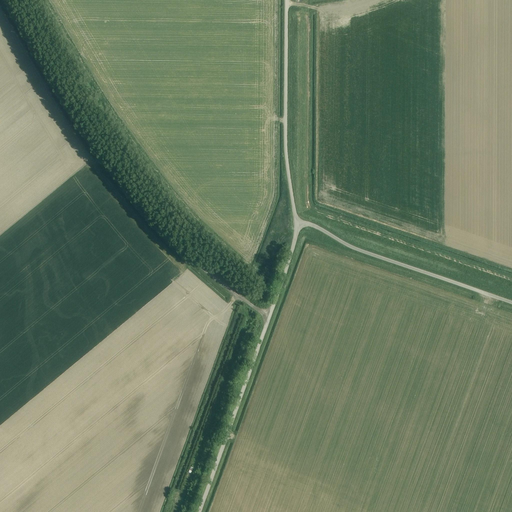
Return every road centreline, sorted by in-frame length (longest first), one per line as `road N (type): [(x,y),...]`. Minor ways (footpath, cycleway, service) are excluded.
road 1 (track): [(7,0),(133,197),(194,261),(270,313)]
road 2 (unclassified): [(198,511),(295,224)]
road 3 (unclassified): [(295,224),(511,304)]
road 4 (unclassified): [(295,224),(284,145),(285,0)]
